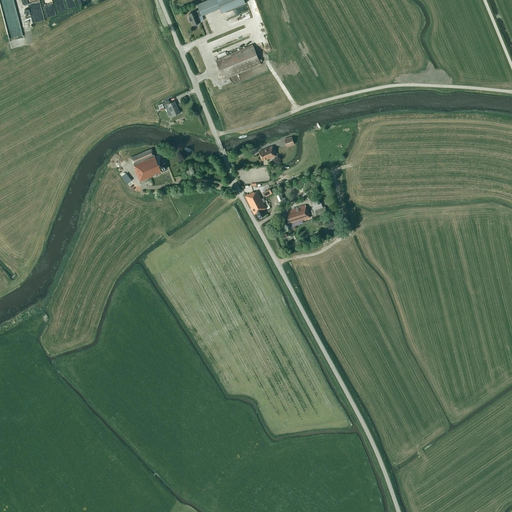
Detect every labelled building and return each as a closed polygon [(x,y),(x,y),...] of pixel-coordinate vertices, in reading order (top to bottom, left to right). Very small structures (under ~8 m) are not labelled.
[(14,0),(0,0),(11,44),(17,43),(16,39),(24,37),(14,0)] [(193,25),(200,22),(198,17),(202,16),(220,8),(222,13),(245,3),(244,0),(208,0),(197,4),(199,10),(196,11),(188,14),(189,17),(189,18),(190,21),(191,21),(193,25)] [(256,0),(261,12),(267,10),(263,0),(256,0)] [(46,13),(48,17),(57,14),(54,7),(48,9),(49,12),(46,13)] [(33,22),(45,19),(43,11),(31,14),(33,22)] [(224,80),(256,66),(261,64),(253,44),(216,60),(224,80)] [(163,102),(165,106),(169,116),(172,115),(173,116),(180,113),(175,101),(170,103),(169,100),(169,99),(163,102)] [(294,144),(292,137),(284,139),(287,147),(294,144)] [(263,150),(258,152),(262,161),(266,160),(267,160),(277,156),(276,155),(277,154),(275,146),(273,147),(273,146),(263,150)] [(152,150),(131,159),(135,169),(134,170),(139,182),(161,172),(161,171),(167,168),(161,154),(154,157),(152,150)] [(132,181),(126,174),(122,177),(127,184),(132,181)] [(270,187),(263,190),(266,196),(273,192),(270,187)] [(254,193),(253,192),(245,196),(254,214),(257,213),(259,218),(265,215),(263,210),(266,209),(261,199),(263,198),(261,194),(259,195),(257,191),(254,193)] [(325,206),(322,207),(320,201),(319,202),(318,200),(313,202),(313,203),(312,204),(318,217),(321,216),(322,217),(328,215),(325,206)] [(307,209),(305,205),(298,207),(298,208),(289,211),(289,210),(283,212),(287,225),(310,217),(307,209)] [(328,226),(325,227),(327,230),(340,226),(337,217),(337,216),(326,221),(328,226)]
